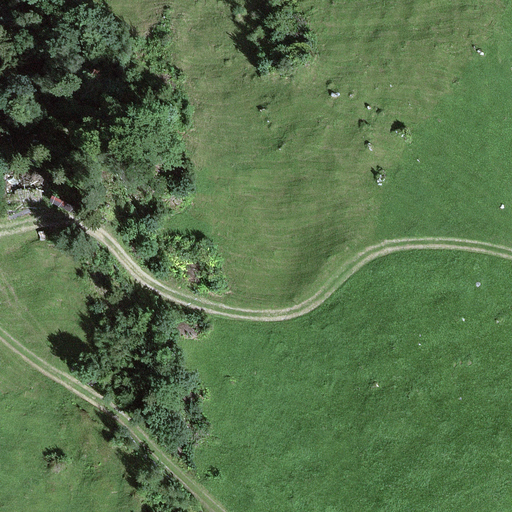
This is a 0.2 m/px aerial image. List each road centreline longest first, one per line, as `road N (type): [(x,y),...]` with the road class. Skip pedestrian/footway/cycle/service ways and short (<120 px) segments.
road 1 (track): [(0,232),(42,220),(78,223),(102,235),(148,283),(251,314),(307,307),(355,261),(404,243),(511,253)]
road 2 (track): [(219,511),(109,408),(0,331)]
